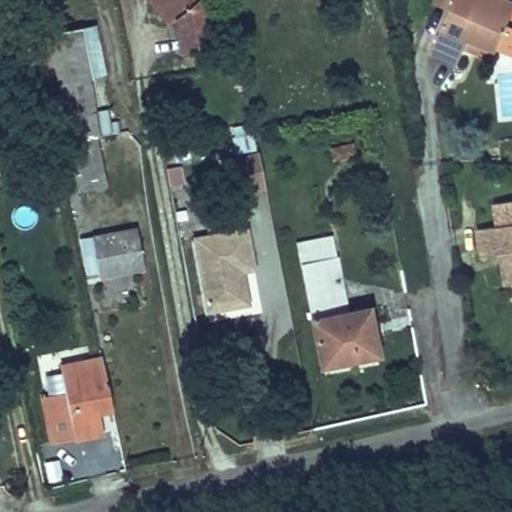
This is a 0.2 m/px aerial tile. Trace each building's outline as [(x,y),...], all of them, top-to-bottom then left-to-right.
[(161,8),(154,0),(148,0),(157,11),(161,8)] [(217,46),(208,0),(154,0),(161,8),(157,11),(168,25),(175,19),(182,53),(217,46)] [(497,50),(511,17),(511,1),(508,0),(455,0),(450,11),(432,52),(447,59),(458,64),(466,47),(470,38),(497,50)] [(450,11),(455,0),(436,0),(435,4),(450,11)] [(107,74),(97,25),(82,28),(92,77),(107,74)] [(91,78),(81,28),(76,29),(49,34),(59,84),(59,83),(71,142),(97,137),(98,137),(99,136),(88,79),(91,78)] [(497,50),(470,38),(466,47),(494,59),(497,50)] [(113,132),(108,109),(97,112),(102,135),(113,132)] [(249,124),(231,127),(234,151),(252,149),(249,124)] [(40,155),(36,133),(19,137),(23,158),(40,155)] [(106,186),(97,137),(71,142),(81,192),(106,186)] [(354,155),(352,143),(331,148),(333,159),(354,155)] [(266,187),(259,153),(227,159),(234,193),(266,187)] [(511,201),(496,204),(500,226),(479,230),(484,256),(503,254),(510,253),(511,260),(504,262),(508,285),(511,284),(511,201)] [(145,270),(137,228),(117,231),(125,273),(145,270)] [(254,269),(247,229),(195,239),(209,311),(248,304),(243,276),(238,277),(237,272),(243,271),(254,269)] [(125,273),(117,231),(92,236),(98,272),(99,278),(125,273)] [(98,272),(92,236),(81,238),(88,274),(98,272)] [(348,312),(337,257),(336,257),(334,245),(333,245),(331,236),(321,238),(322,247),(299,252),(321,366),(378,355),(369,308),(348,312)] [(322,247),(321,238),(297,242),(299,252),(322,247)] [(511,260),(510,253),(503,254),(504,262),(511,260)] [(111,403),(102,358),(73,364),(75,372),(61,375),(65,393),(43,397),(52,443),(73,439),(103,433),(99,413),(97,405),(111,403)] [(75,372),(73,364),(59,366),(61,375),(75,372)] [(113,410),(111,403),(97,405),(99,413),(113,410)] [(43,462),(48,482),(64,479),(59,459),(43,462)]
